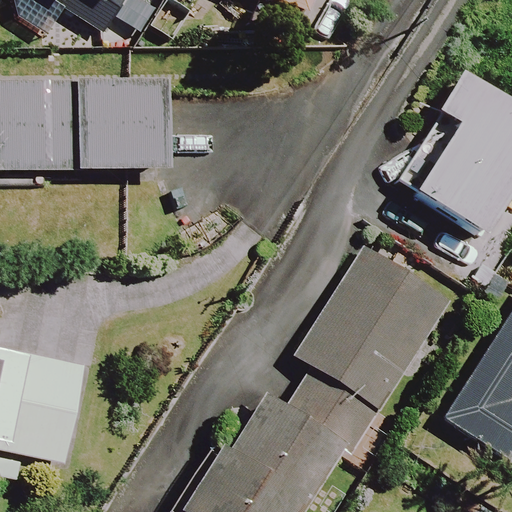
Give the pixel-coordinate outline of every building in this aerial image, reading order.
[(308,0),(243,0),(298,24),(308,0)] [(511,208),(511,117),(455,80),(427,122),(446,134),(403,201),(474,248),(502,204),(511,210),(511,208)] [(159,86),(0,82),(0,177),(156,181),(159,86)] [(304,376),(371,420),(441,311),(357,257),(287,366),(304,376)] [(511,475),(511,404),(510,403),(511,399),(511,307),(438,431),(511,475)] [(0,485),(14,488),(19,463),(60,471),(78,375),(0,360),(0,485)] [(371,420),(304,376),(278,417),(257,404),(220,462),(214,459),(179,511),(302,511),(335,462),(342,466),(371,420)]
